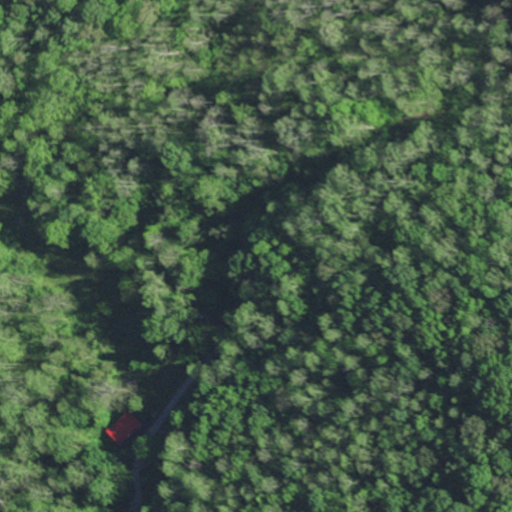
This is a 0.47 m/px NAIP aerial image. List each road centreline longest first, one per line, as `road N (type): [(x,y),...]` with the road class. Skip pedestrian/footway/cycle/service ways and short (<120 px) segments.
road 1 (residential): [(511,353),(473,360),(220,346),(147,251),(0,118)]
road 2 (residential): [(220,346),(232,0)]
road 3 (residential): [(130,511),(141,439),(220,346)]
